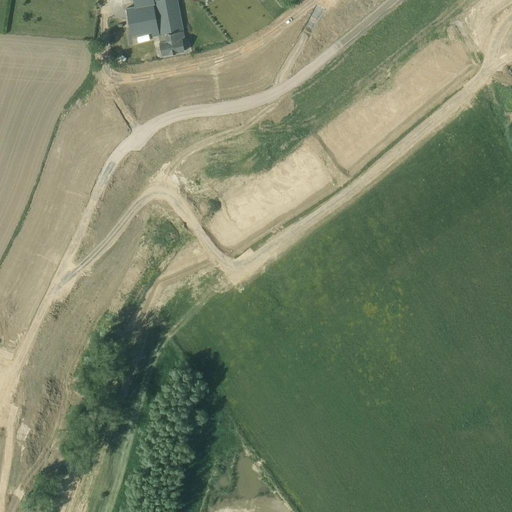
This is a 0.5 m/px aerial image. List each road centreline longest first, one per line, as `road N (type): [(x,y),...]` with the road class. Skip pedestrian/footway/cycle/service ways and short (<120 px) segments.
road 1 (unclassified): [(0,379),(119,157),(177,115),(247,106),(282,92),(400,0)]
road 2 (track): [(82,240),(0,446)]
road 3 (track): [(212,246),(128,149)]
